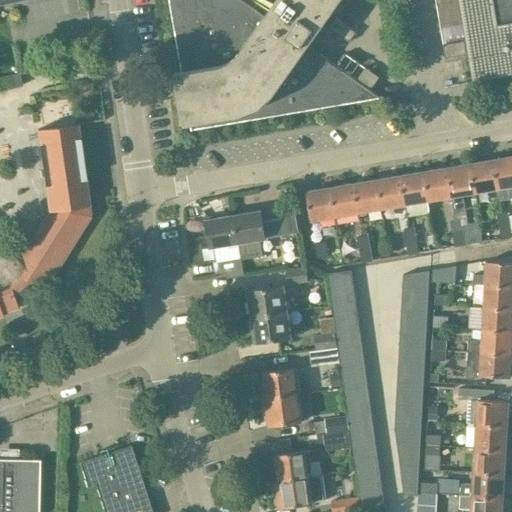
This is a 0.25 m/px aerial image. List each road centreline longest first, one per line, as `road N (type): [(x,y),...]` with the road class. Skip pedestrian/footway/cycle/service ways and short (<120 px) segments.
road 1 (residential): [(144,195),(511,130)]
road 2 (residential): [(144,195),(113,0)]
road 3 (residential): [(0,402),(165,341)]
road 4 (residential): [(205,511),(165,341)]
road 5 (residential): [(165,341),(144,195)]
